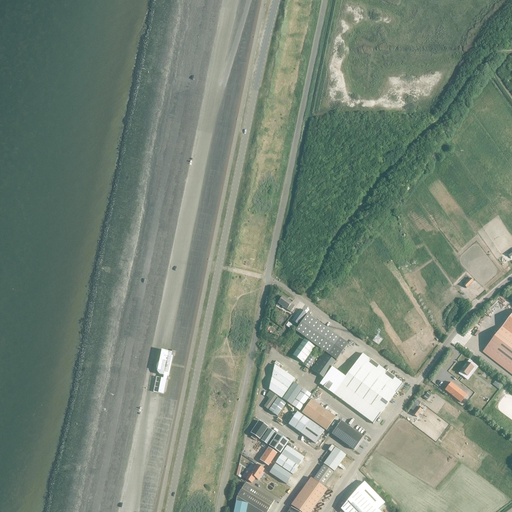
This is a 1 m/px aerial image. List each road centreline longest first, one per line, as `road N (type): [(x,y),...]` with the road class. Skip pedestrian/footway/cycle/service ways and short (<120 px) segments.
road 1 (secondary): [(167,511),(276,0)]
road 2 (residential): [(416,383),(267,279)]
road 3 (residential): [(318,455),(258,412),(274,357),(315,384)]
road 4 (unclassified): [(421,376),(477,305),(511,276)]
